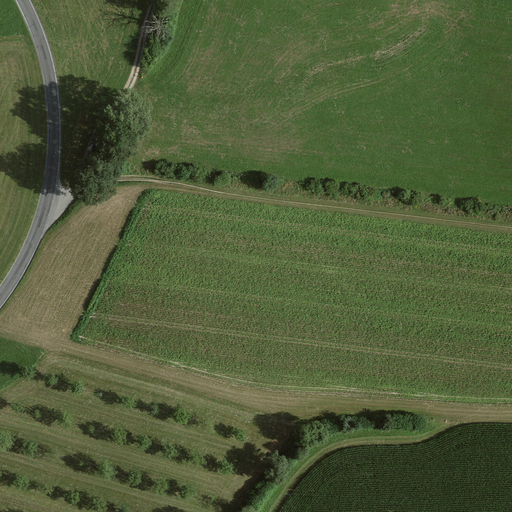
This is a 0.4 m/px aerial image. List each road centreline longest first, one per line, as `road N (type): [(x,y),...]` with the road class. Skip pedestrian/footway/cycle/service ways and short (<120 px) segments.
road 1 (track): [(511,225),(137,177),(78,183),(45,201)]
road 2 (tertiary): [(22,0),(47,63),(53,154),(35,233),(0,296)]
road 3 (track): [(78,183),(97,134),(127,91),(155,0)]
